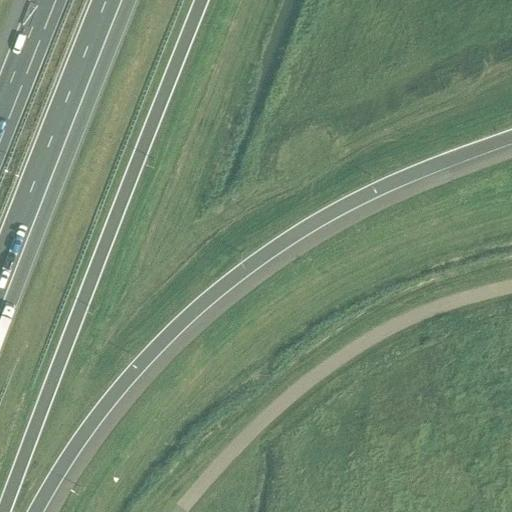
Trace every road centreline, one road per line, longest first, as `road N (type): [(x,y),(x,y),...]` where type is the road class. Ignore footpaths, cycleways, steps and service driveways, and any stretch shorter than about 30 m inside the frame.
road 1 (motorway): [(35,511),(121,384),(219,290),(352,204),(511,138)]
road 2 (motorway): [(4,511),(204,0)]
road 3 (unclassified): [(180,511),(267,420),(364,345),(436,310),(511,287)]
road 4 (motorway): [(0,295),(115,0)]
